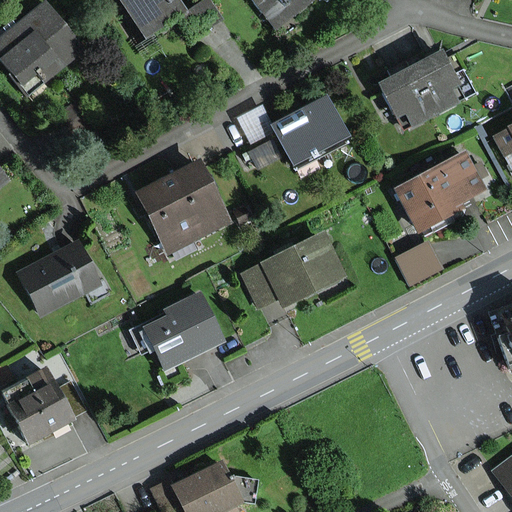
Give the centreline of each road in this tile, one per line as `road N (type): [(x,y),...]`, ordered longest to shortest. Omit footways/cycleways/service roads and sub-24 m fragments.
road 1 (tertiary): [(23,511),(376,338)]
road 2 (residential): [(94,179),(416,14)]
road 3 (residential): [(469,511),(376,338)]
road 4 (tertiary): [(376,338),(511,267)]
road 5 (residential): [(0,117),(51,178),(75,186),(94,179)]
